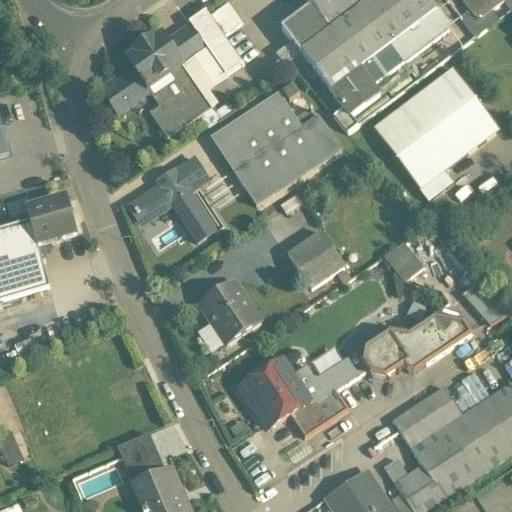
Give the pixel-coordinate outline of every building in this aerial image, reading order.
[(304,0),(312,10),(332,35),(377,0),(304,0)] [(377,0),(332,35),(317,46),(346,85),(359,102),(374,90),(450,33),(424,0),(377,0)] [(459,0),(470,14),(478,25),(493,14),(505,5),(511,0),(459,0)] [(229,7),(210,20),(224,40),(243,27),(229,7)] [(312,10),(282,33),(302,59),(303,58),(302,57),(317,46),(332,35),(312,10)] [(493,14),(478,25),(470,14),(460,21),(476,42),(500,24),(493,14)] [(210,20),(207,16),(208,16),(207,15),(190,27),(207,52),(226,79),(244,67),(243,66),(242,67),(224,40),(210,20)] [(192,30),(167,47),(183,69),(207,52),(192,30)] [(165,44),(154,51),(149,44),(137,53),(142,60),(120,75),(125,82),(104,97),(117,115),(150,92),(183,69),(167,47),(165,44)] [(346,85),(317,46),(302,57),(303,58),(331,96),(346,85)] [(183,69),(150,92),(163,112),(152,120),(168,143),(213,112),(183,69)] [(454,75),(376,133),(421,194),(500,136),(454,75)] [(346,85),(331,96),(344,113),(358,102),(359,102),(346,85)] [(227,135),(215,142),(258,207),(344,149),(321,114),(302,127),(288,105),(304,95),(298,87),(245,122),(227,135)] [(359,102),(358,102),(365,111),(381,100),(375,93),(376,92),(374,90),(359,102)] [(358,102),(344,113),(344,114),(344,113),(346,113),(351,121),(352,121),(359,130),(360,130),(353,121),(365,111),(358,102)] [(239,113),(220,125),(227,135),(245,122),(239,113)] [(351,121),(346,113),(344,113),(344,114),(344,113),(334,121),(348,138),(359,130),(352,121),(351,121)] [(0,160),(10,158),(0,123),(0,160)] [(195,163),(174,177),(176,180),(133,208),(138,215),(135,216),(138,220),(140,219),(145,225),(171,207),(198,247),(216,236),(191,198),(210,186),(195,163)] [(29,203),(8,209),(11,219),(28,215),(32,213),(29,203)] [(32,213),(28,215),(31,226),(38,248),(77,237),(67,203),(32,213)] [(31,226),(0,235),(0,307),(51,293),(38,248),(31,226)] [(322,237),(288,259),(312,294),(345,271),(322,237)] [(405,247),(386,260),(404,284),(407,285),(424,272),(405,247)] [(266,264),(258,270),(269,286),(277,280),(266,264)] [(234,285),(200,308),(227,350),(262,327),(234,285)] [(482,289),(466,299),(474,312),(491,300),(482,289)] [(491,300),(474,312),(490,330),(508,318),(491,300)] [(409,339),(390,337),(366,352),(363,366),(369,375),(371,378),(385,381),(404,370),(409,376),(414,377),(471,339),(463,328),(435,322),(409,339)] [(366,352),(317,383),(313,382),(326,402),(317,407),(312,406),(290,421),(305,443),(349,414),(336,396),(369,375),(363,366),(366,352)] [(307,372),(303,371),(292,378),(287,371),(280,370),(266,379),(260,378),(243,389),(242,396),(265,431),(272,433),(290,421),(312,406),(317,407),(326,402),(313,382),(307,372)] [(511,387),(463,420),(412,454),(423,470),(446,504),(511,459),(511,387)] [(444,392),(393,425),(412,454),(463,420),(444,392)] [(0,437),(0,457),(5,468),(21,461),(9,433),(0,437)] [(149,438),(118,451),(123,462),(133,487),(135,491),(166,477),(149,438)] [(398,460),(384,468),(393,483),(407,476),(398,460)] [(123,462),(72,484),(83,509),(133,487),(123,462)] [(423,470),(396,489),(411,511),(433,511),(446,504),(423,470)] [(166,477),(135,491),(144,511),(187,511),(185,506),(184,506),(178,493),(182,491),(174,474),(166,477)] [(387,511),(365,478),(329,502),(335,511),(387,511)]
